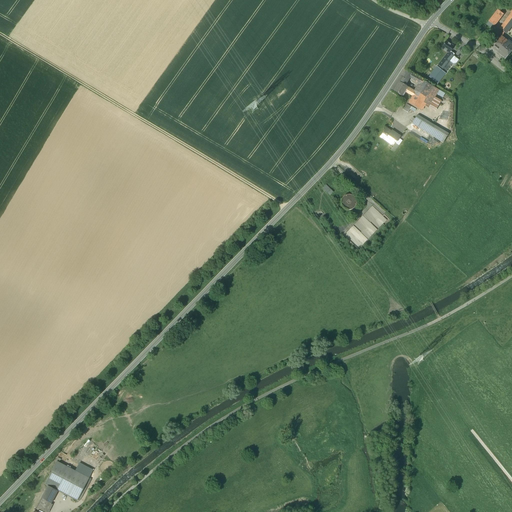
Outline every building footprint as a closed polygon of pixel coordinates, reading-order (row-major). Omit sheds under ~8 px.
[(498,10),(489,22),(494,25),(495,26),(504,14),(498,10)] [(511,13),(500,29),(505,33),(511,24),(511,13)] [(511,51),(511,45),(501,36),(492,48),(506,59),(511,51)] [(449,44),(445,42),(441,49),(448,53),(437,67),(441,70),(441,71),(442,69),(453,56),(452,56),(451,55),(453,52),(450,51),(453,47),(453,46),(451,45),(452,44),(452,43),(450,42),(449,44)] [(453,56),(442,69),(441,71),(445,74),(457,59),(455,58),(453,56)] [(441,70),(438,74),(434,71),(429,77),(437,84),(445,74),(441,71),(441,70)] [(439,90),(407,72),(406,75),(409,77),(419,84),(415,92),(413,90),(412,92),(410,95),(412,96),(408,103),(418,110),(422,103),(429,107),(436,94),(439,90)] [(404,77),(400,83),(399,83),(394,91),(401,96),(404,91),(406,93),(408,89),(406,88),(407,87),(404,86),(408,80),(404,78),(404,77)] [(410,107),(406,115),(408,116),(412,110),(414,111),(414,109),(410,107)] [(433,128),(416,118),(411,124),(429,135),(429,134),(431,131),(433,128)] [(390,134),(385,130),(380,137),(393,146),(400,137),(392,131),(390,134)] [(446,137),(438,133),(437,135),(435,138),(442,143),(446,137)] [(331,191),(326,185),(322,188),(328,194),(331,191)] [(89,439),(82,447),(87,452),(95,444),(89,439)] [(57,462),(45,484),(48,486),(57,491),(57,492),(58,492),(59,492),(77,501),(88,479),(74,472),(57,462)] [(74,472),(88,479),(93,470),(79,463),(74,472)] [(57,491),(48,486),(41,499),(44,500),(51,504),(57,492),(57,491)] [(41,499),(34,511),(35,511),(37,511),(44,500),(41,499)]
